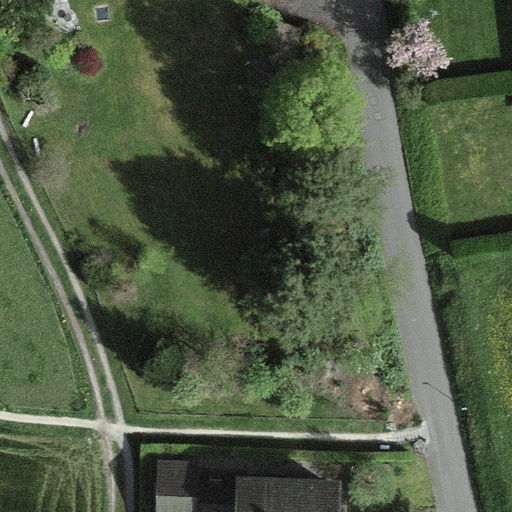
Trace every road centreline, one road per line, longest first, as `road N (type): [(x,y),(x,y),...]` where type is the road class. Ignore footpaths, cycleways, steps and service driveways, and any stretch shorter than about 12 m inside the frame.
road 1 (residential): [(356,0),(462,511)]
road 2 (track): [(111,511),(113,430),(104,386),(0,159)]
